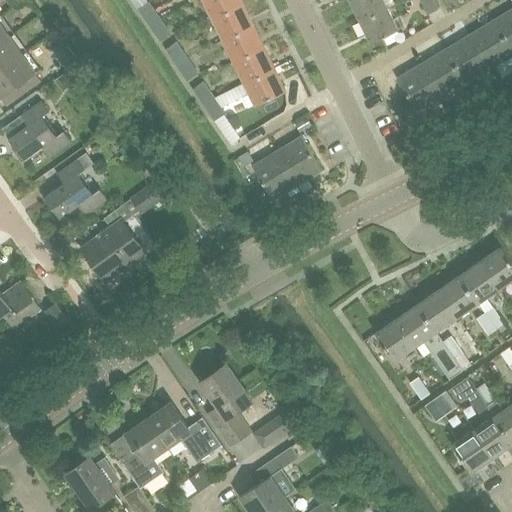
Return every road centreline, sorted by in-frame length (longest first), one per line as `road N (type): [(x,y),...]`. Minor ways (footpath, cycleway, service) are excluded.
road 1 (tertiary): [(0,440),(213,294),(391,199)]
road 2 (residential): [(391,199),(296,0)]
road 3 (residential): [(391,199),(422,239),(511,204)]
road 4 (tertiary): [(391,199),(511,144)]
road 5 (residential): [(198,511),(211,491),(296,432)]
